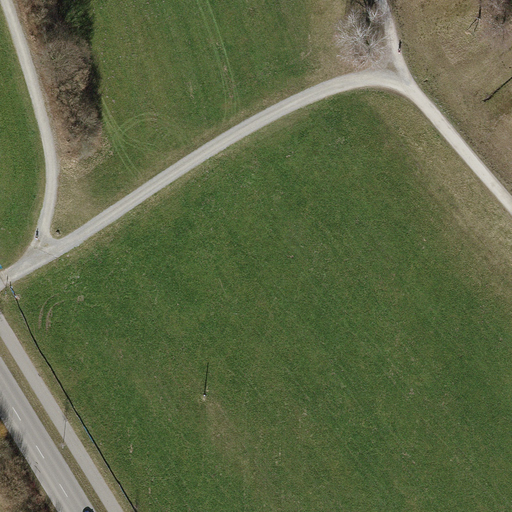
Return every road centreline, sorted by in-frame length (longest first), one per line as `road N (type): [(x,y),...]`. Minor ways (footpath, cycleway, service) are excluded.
road 1 (track): [(0,282),(254,123),(332,85),(395,81)]
road 2 (track): [(41,257),(51,174),(47,121),(3,0)]
road 3 (track): [(395,81),(511,207)]
road 4 (tertiary): [(73,511),(0,392)]
